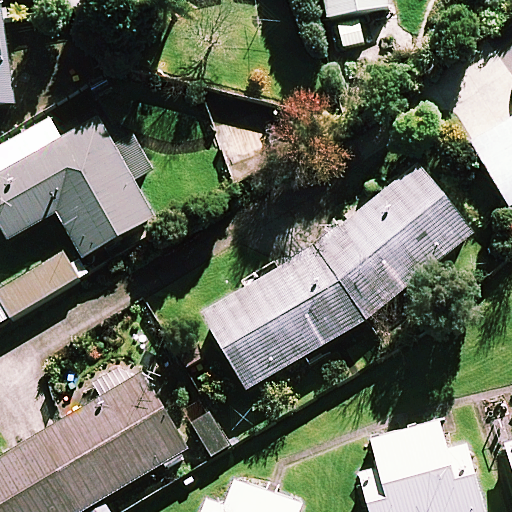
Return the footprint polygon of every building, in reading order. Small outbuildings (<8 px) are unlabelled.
[(0,0),(0,117),(16,115),(0,8),(0,0)] [(390,15),(386,0),(320,0),(326,28),(390,15)] [(511,126),(472,152),(511,213),(511,126)] [(27,139),(0,154),(0,232),(10,251),(59,223),(85,269),(156,229),(135,191),(154,180),(136,149),(117,160),(100,130),(41,164),(27,139)] [(473,250),(422,178),(204,331),(254,403),(473,250)] [(0,332),(15,324),(81,287),(65,259),(0,295),(0,332)] [(0,511),(108,511),(105,508),(187,458),(142,382),(0,467),(0,511)] [(214,410),(189,424),(212,466),(237,452),(214,410)] [(448,460),(440,431),(374,450),(382,479),(362,484),(369,511),(482,511),(466,455),(448,460)] [(301,511),(238,491),(231,511),(301,511)]
